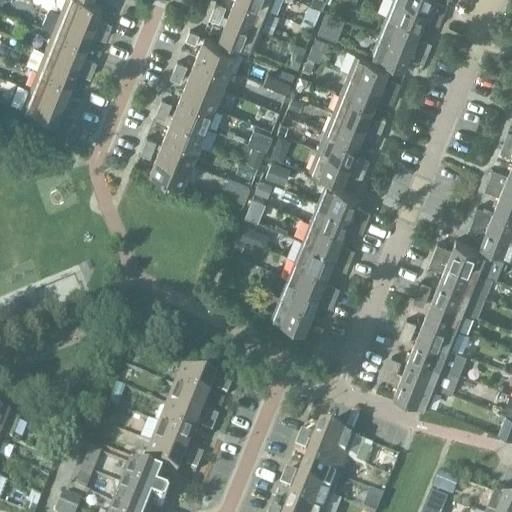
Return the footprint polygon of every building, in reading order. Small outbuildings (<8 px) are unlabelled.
[(84,0),(63,0),(58,12),(92,26),(100,6),(84,0)] [(238,0),(233,0),(227,17),(260,31),(268,12),(238,0)] [(238,0),(268,12),(272,0),(238,0)] [(325,0),(312,0),(310,6),(323,11),(327,1),(325,0)] [(403,0),(392,0),(386,15),(420,29),(424,20),(439,26),(443,16),(403,0)] [(403,0),(443,16),(447,5),(433,0),(403,0)] [(216,4),(213,11),(221,15),(224,8),(216,4)] [(308,6),(300,25),(312,30),(320,12),(320,11),(308,6)] [(221,15),(213,11),(209,20),(218,24),(221,15)] [(58,12),(51,31),(84,45),(92,26),(58,12)] [(386,15),(379,34),(413,48),(420,29),(386,15)] [(260,31),(227,17),(219,37),(252,51),(260,31)] [(101,20),(98,29),(107,32),(110,24),(101,20)] [(107,32),(98,29),(95,36),(103,40),(107,32)] [(51,31),(43,50),(77,64),(84,45),(51,31)] [(186,40),(194,44),(197,35),(189,31),(186,40)] [(413,48),(379,34),(371,54),(405,67),(409,58),(423,63),(427,53),(418,50),(413,48)] [(203,37),(195,57),(229,71),(237,51),(203,37)] [(315,38),(312,46),(324,50),(325,51),(328,44),(315,38)] [(422,39),(418,50),(427,53),(431,43),(422,39)] [(294,44),(286,64),(297,68),(305,48),(294,44)] [(34,47),(27,64),(36,68),(35,69),(69,83),(77,64),(43,50),(43,51),(34,47)] [(355,54),(347,74),(381,88),(389,68),(355,54)] [(195,57),(188,76),(222,90),(229,71),(195,57)] [(85,59),(82,66),(91,70),(94,62),(85,59)] [(177,63),(173,71),(182,74),(185,66),(177,63)] [(91,70),(82,66),(79,74),(88,78),(91,70)] [(35,69),(28,88),(61,102),(69,83),(35,69)] [(182,74),(173,71),(170,79),(178,82),(182,74)] [(347,74),(340,93),(373,107),(381,88),(347,74)] [(188,76),(180,95),(214,109),(222,90),(188,76)] [(277,81),(274,88),(286,93),(291,81),(283,78),(277,81)] [(299,78),(295,89),(301,91),(303,87),(306,86),(308,81),(299,78)] [(391,80),(387,90),(397,94),(401,83),(391,80)] [(61,102),(28,88),(20,108),(31,113),(53,122),(61,102)] [(387,90),(383,100),(393,104),(397,94),(387,90)] [(340,93),(332,112),(366,126),(370,116),(373,107),(340,93)] [(180,95),(172,114),(206,128),(214,109),(180,95)] [(70,96),(67,104),(76,108),(79,100),(70,96)] [(292,96),(288,107),(299,111),(303,101),(292,96)] [(161,101),(158,108),(167,112),(170,104),(161,101)] [(76,108),(67,104),(64,112),(73,115),(76,108)] [(167,112),(158,108),(155,116),(163,120),(167,112)] [(332,112),(324,131),(358,145),(366,126),(332,112)] [(172,114),(165,133),(199,147),(206,128),(172,114)] [(376,119),(372,128),(381,132),(385,122),(376,119)] [(281,124),(278,132),(287,135),(290,128),(281,124)] [(381,132),(372,128),(368,139),(377,142),(381,132)] [(273,136),(254,129),(248,144),(254,146),(265,151),(267,151),(273,136)] [(324,131),(317,150),(366,170),(370,160),(355,154),(358,145),(324,131)] [(165,133),(157,152),(191,165),(199,147),(165,133)] [(146,139),(143,146),(151,149),(154,142),(146,139)] [(511,158),(511,162),(510,167),(511,167),(511,145),(504,142),(499,153),(511,158)] [(151,149),(143,146),(140,154),(148,158),(151,149)] [(254,146),(250,155),(262,159),(265,151),(254,146)] [(273,146),(269,157),(281,162),(284,156),(281,149),(273,146)] [(366,170),(317,150),(309,170),(343,184),(347,174),(362,180),(366,170)] [(191,165),(157,152),(149,172),(183,185),(191,165)] [(272,163),(267,176),(286,184),(291,171),(272,163)] [(492,170),(488,180),(511,189),(511,167),(510,167),(507,176),(492,170)] [(226,179),(221,192),(244,201),(249,189),(226,179)] [(256,186),(254,191),(267,197),(272,184),(259,179),(259,180),(256,186)] [(498,196),(495,205),(511,211),(511,189),(488,180),(484,191),(498,196)] [(325,183),(317,203),(366,222),(370,213),(354,207),(359,196),(325,183)] [(251,202),(245,218),(254,222),(260,206),(251,202)] [(317,203),(309,222),(343,235),(346,227),(362,233),(366,222),(317,203)] [(477,209),(473,218),(511,233),(511,211),(495,205),(491,215),(477,209)] [(511,233),(473,218),(469,229),(483,235),(479,244),(511,257),(511,233)] [(309,222),(302,241),(341,256),(351,260),(355,251),(339,245),(343,235),(309,222)] [(243,225),(240,233),(248,236),(251,228),(243,225)] [(238,237),(233,248),(241,252),(246,240),(238,237)] [(302,241),(294,260),(328,273),(331,264),(337,266),(341,256),(302,241)] [(447,260),(481,274),(489,254),(455,241),(447,260)] [(436,245),(432,255),(442,258),(446,248),(436,245)] [(443,271),(439,279),(486,298),(494,279),(481,274),(447,260),(442,258),(432,255),(428,265),(443,271)] [(351,260),(341,256),(337,266),(347,271),(351,260)] [(320,292),(326,295),(335,299),(339,289),(324,282),(328,273),(294,260),(286,279),(320,292)] [(286,279),(279,298),(312,311),(320,292),(286,279)] [(432,298),(465,312),(478,317),(486,298),(439,279),(432,298)] [(421,283),(417,293),(427,296),(430,287),(421,283)] [(427,296),(417,293),(413,303),(422,307),(427,296)] [(335,299),(326,295),(322,305),(331,309),(335,299)] [(312,311),(279,298),(271,318),(304,331),(312,311)] [(432,298),(424,317),(458,331),(465,312),(432,298)] [(262,313),(269,316),(272,311),(264,307),(262,313)] [(424,317),(416,336),(450,350),(458,331),(424,317)] [(406,321),(402,330),(411,334),(415,325),(406,321)] [(310,334),(320,338),(324,327),(314,323),(310,334)] [(411,334),(402,330),(398,341),(407,345),(411,334)] [(416,336),(409,356),(459,376),(467,357),(450,350),(416,336)] [(409,356),(401,374),(435,388),(451,394),(459,376),(409,356)] [(390,359),(387,369),(396,373),(400,363),(390,359)] [(179,368),(171,388),(205,401),(213,382),(179,368)] [(396,373),(387,369),(383,379),(397,385),(393,394),(427,408),(435,388),(401,374),(396,373)] [(228,387),(218,384),(215,393),(224,397),(228,387)] [(171,388),(164,407),(198,420),(205,401),(171,388)] [(501,413),(505,415),(511,417),(511,399),(508,397),(501,413)] [(164,407),(156,426),(190,439),(198,420),(164,407)] [(0,414),(0,437),(3,439),(5,435),(13,438),(20,423),(11,419),(0,414)] [(206,415),(203,423),(212,427),(215,419),(206,415)] [(511,418),(506,416),(498,435),(511,440),(511,418)] [(212,427),(203,423),(200,431),(209,435),(212,427)] [(156,426),(149,445),(183,458),(190,439),(156,426)] [(309,436),(306,443),(312,446),(346,459),(357,463),(365,444),(354,439),(320,426),(315,438),(309,436)] [(300,432),(297,439),(306,443),(309,436),(300,432)] [(53,436),(48,446),(59,450),(63,440),(53,436)] [(306,443),(297,439),(294,448),(303,451),(306,443)] [(183,458),(149,445),(141,464),(175,478),(183,458)] [(312,446),(305,465),(338,478),(346,459),(312,446)] [(88,450),(80,469),(90,473),(98,454),(88,450)] [(191,453),(188,461),(197,465),(200,457),(191,453)] [(197,465),(188,461),(185,469),(194,473),(197,465)] [(305,465),(297,484),(331,497),(338,478),(305,465)] [(127,466),(108,511),(148,511),(151,505),(153,499),(156,493),(161,479),(127,466)] [(90,473),(80,469),(73,489),(83,493),(90,473)] [(110,473),(99,469),(97,475),(107,479),(110,473)] [(285,470),(282,477),(291,481),(294,474),(285,470)] [(440,475),(433,491),(454,499),(460,483),(440,475)] [(291,481),(282,477),(279,485),(288,489),(291,481)] [(297,484),(290,503),(313,511),(324,511),(331,497),(297,484)] [(368,492),(364,502),(374,506),(378,496),(368,492)] [(153,499),(151,505),(157,508),(161,507),(163,500),(162,496),(156,493),(153,499)] [(431,493),(423,511),(442,511),(447,500),(431,493)] [(61,495),(57,505),(74,511),(79,502),(61,495)] [(511,511),(511,503),(493,495),(486,511),(511,511)] [(313,511),(290,503),(285,511),(313,511)]
